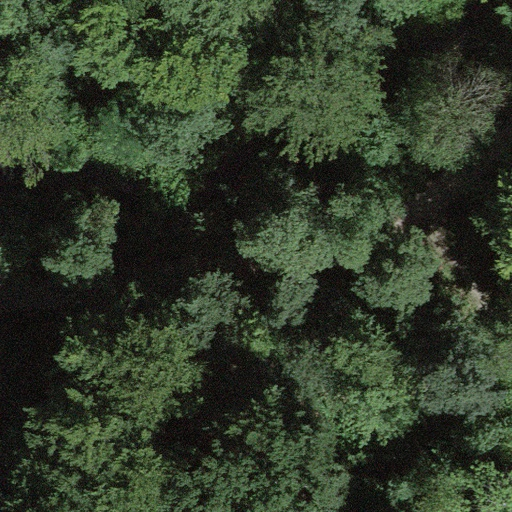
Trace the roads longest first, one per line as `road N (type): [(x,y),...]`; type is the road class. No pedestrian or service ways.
road 1 (track): [(0,294),(155,276),(399,221),(511,121)]
road 2 (track): [(399,221),(444,298),(511,381)]
